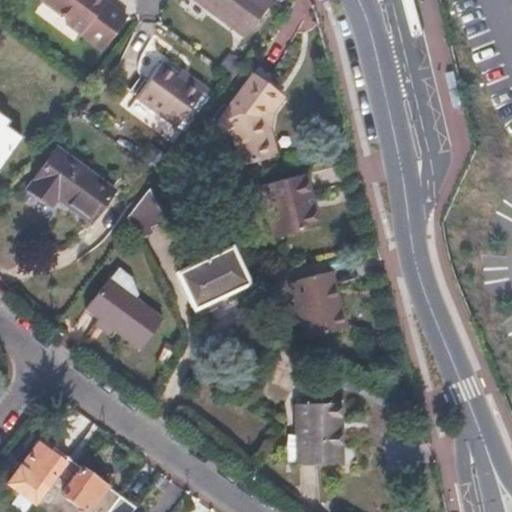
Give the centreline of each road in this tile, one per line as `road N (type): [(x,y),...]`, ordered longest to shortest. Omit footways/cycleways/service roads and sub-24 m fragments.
road 1 (residential): [(252,511),(40,360)]
road 2 (tertiary): [(484,443),(419,275),(409,218)]
road 3 (tertiary): [(358,0),(409,218)]
